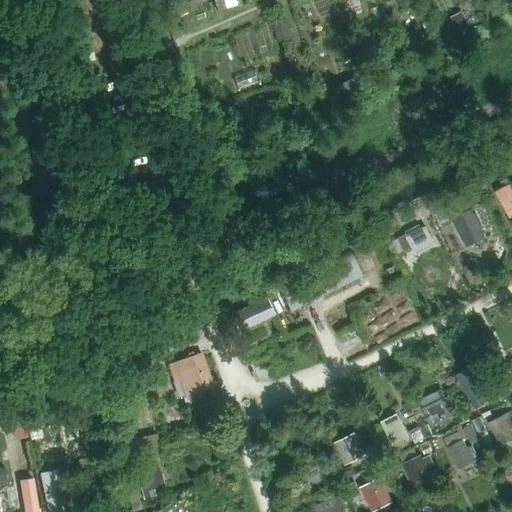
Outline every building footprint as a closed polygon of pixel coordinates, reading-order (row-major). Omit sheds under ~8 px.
[(213,0),(217,11),(226,9),(223,0),(213,0)] [(452,23),(458,33),(469,26),(464,16),(452,23)] [(287,19),(272,24),(278,43),(293,39),(287,19)] [(336,89),(341,100),(362,89),(356,79),(336,89)] [(511,184),(511,183),(495,191),(506,213),(511,209),(511,184)] [(444,205),(435,210),(441,222),(450,218),(444,205)] [(471,208),(452,218),(463,241),(481,231),(479,226),(482,224),(476,212),(473,214),(471,208)] [(406,235),(397,239),(404,251),(411,247),(415,255),(435,245),(425,226),(421,229),(419,225),(405,232),(406,235)] [(290,312),(363,276),(354,257),(282,294),(290,312)] [(241,334),(277,317),(267,296),(231,314),(241,334)] [(171,335),(160,339),(164,350),(175,346),(171,335)] [(201,392),(214,388),(201,353),(167,365),(180,403),(187,400),(191,412),(206,406),(201,392)] [(477,368),(458,378),(469,400),(488,390),(477,368)] [(503,401),(510,397),(507,392),(504,385),(502,381),(495,384),(503,401)] [(447,398),(423,409),(430,425),(440,421),(441,425),(452,421),(450,416),(454,414),(447,398)] [(511,411),(488,422),(497,440),(511,432),(510,428),(511,426),(511,411)] [(466,419),(462,412),(455,416),(458,423),(466,419)] [(396,414),(381,422),(393,445),(408,437),(396,414)] [(472,421),(479,436),(487,431),(480,417),(472,421)] [(479,440),(472,424),(463,428),(471,444),(479,440)] [(419,429),(409,433),(414,443),(424,439),(419,429)] [(355,433),(334,443),(344,465),(365,454),(355,433)] [(127,453),(159,446),(156,434),(125,441),(127,453)] [(449,447),(447,448),(458,469),(478,459),(472,446),(467,449),(462,440),(449,447)] [(424,454),(432,451),(427,441),(420,444),(424,454)] [(421,455),(401,465),(411,484),(428,476),(425,469),(434,465),(429,456),(423,459),(421,455)] [(295,478),(301,491),(325,479),(319,466),(295,478)] [(355,474),(351,466),(340,472),(344,479),(355,474)] [(160,468),(137,474),(137,476),(144,499),(155,496),(153,489),(165,486),(160,468)] [(67,511),(67,509),(60,477),(58,470),(41,473),(40,473),(48,511),(67,511)] [(94,473),(78,475),(80,489),(96,487),(94,473)] [(379,478),(360,488),(372,511),(392,502),(379,478)] [(21,483),(20,483),(26,509),(39,507),(34,481),(21,483)] [(355,483),(346,488),(351,498),(361,494),(355,483)] [(128,495),(133,511),(141,509),(137,493),(128,495)] [(338,495),(315,506),(318,511),(340,511),(345,509),(338,495)]
